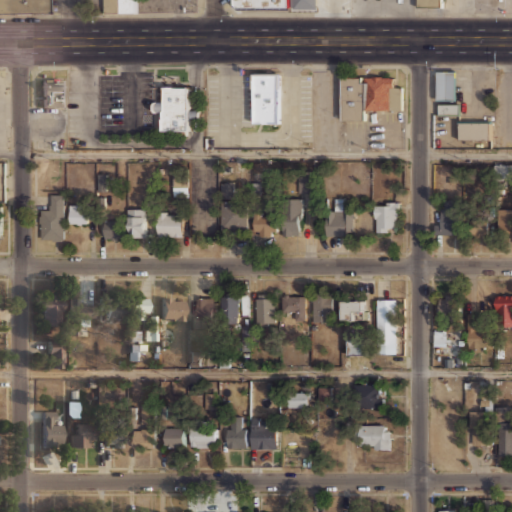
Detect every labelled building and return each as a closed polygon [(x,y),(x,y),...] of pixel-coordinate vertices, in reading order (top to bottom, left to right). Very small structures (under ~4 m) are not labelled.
[(0,0),(41,0),(41,12),(0,12),(0,0)] [(135,0),(135,12),(104,12),(104,0),(135,0)] [(293,6),(291,6),(291,0),(315,0),(315,8),(293,8),(293,6)] [(436,72),(455,71),(456,100),(436,100),(436,72)] [(251,75),(277,74),(278,123),(252,124),(251,75)] [(394,77),(394,87),(404,87),(404,111),(366,110),(366,120),(340,119),(340,77),(394,77)] [(43,103),(42,78),(64,78),(64,103),(43,103)] [(160,130),(191,131),(191,118),(203,118),(203,110),(191,109),(191,86),(186,83),(163,82),(162,102),(153,102),(152,112),(160,112),(160,130)] [(439,114),(439,104),(460,104),(460,114),(439,114)] [(458,140),(458,122),(489,122),(489,140),(458,140)] [(511,179),(511,164),(495,164),(494,181),(511,181),(511,179)] [(175,197),(189,197),(188,167),(174,167),(175,197)] [(107,191),(107,174),(98,174),(98,191),(107,191)] [(319,177),(299,176),(298,193),(318,193),(319,177)] [(220,197),(234,197),(234,181),(220,181),(220,197)] [(41,238),(64,238),(64,194),(50,194),(50,206),(41,206),(41,238)] [(301,235),(301,197),(281,197),(281,235),(301,235)] [(435,223),(435,234),(459,234),(459,200),(442,200),(442,223),(435,223)] [(375,231),(399,231),(399,201),(375,201),(375,231)] [(247,230),(247,202),(220,202),(220,230),(247,230)] [(88,223),(88,204),(69,204),(69,223),(88,223)] [(327,235),(355,235),(355,206),(327,206),(327,235)] [(146,207),(128,207),(128,236),(146,236),(146,207)] [(511,208),(497,208),(497,231),(511,231),(511,208)] [(158,236),(183,236),(183,210),(158,210),(158,236)] [(487,212),(469,212),(469,235),(487,235),(487,212)] [(254,235),(275,235),(275,214),(254,214),(254,235)] [(122,218),(105,218),(105,238),(122,238),(122,218)] [(239,323),(239,293),(221,293),(221,323),(239,323)] [(276,293),(256,293),(256,323),(276,323),(276,293)] [(62,295),(40,295),(40,325),(62,325),(62,295)] [(306,295),(282,295),(282,310),(293,310),(293,320),(306,320),(306,295)] [(332,295),(312,295),(312,318),(332,318),(332,295)] [(511,295),(497,295),(497,325),(511,325),(511,295)] [(147,297),(130,297),(130,318),(147,318),(147,297)] [(183,297),(161,297),(161,319),(183,319),(183,297)] [(215,297),(194,297),(194,326),(215,326),(215,297)] [(460,297),(438,297),(438,317),(460,317),(460,297)] [(396,298),(377,298),(377,353),(396,353),(396,298)] [(123,299),(105,299),(105,317),(123,317),(123,299)] [(365,299),(343,299),(343,319),(365,319),(365,299)] [(69,301),(69,325),(90,325),(90,301),(69,301)] [(468,348),(492,348),(492,327),(468,327),(468,348)] [(435,346),(448,346),(448,336),(457,336),(457,331),(435,330),(435,346)] [(369,341),(351,340),(351,354),(368,355),(369,341)] [(64,368),(64,343),(48,343),(48,368),(64,368)] [(354,404),(382,404),(382,383),(354,383),(354,404)] [(332,385),(318,385),(318,402),(332,402),(332,385)] [(308,406),(308,391),(288,391),(288,406),(308,406)] [(217,407),(217,392),(205,392),(205,407),(217,407)] [(511,405),(511,392),(502,392),(502,399),(497,399),(497,406),(511,405)] [(155,403),(144,403),(144,427),(133,427),(133,446),(155,446),(155,403)] [(470,410),(470,444),(489,444),(489,410),(470,410)] [(247,447),(247,416),(228,416),(228,447),(247,447)] [(252,436),(259,436),(259,447),(277,447),(277,417),(252,417),(252,436)] [(498,455),(511,455),(511,421),(498,421),(498,455)] [(390,424),(362,424),(362,449),(390,449),(390,424)] [(42,446),(60,446),(60,425),(42,425),(42,446)] [(70,425),(70,446),(89,446),(89,425),(70,425)] [(215,425),(190,425),(190,446),(215,446),(215,425)] [(184,426),(165,426),(165,446),(184,446),(184,426)] [(104,446),(124,446),(124,427),(104,427),(104,446)]
